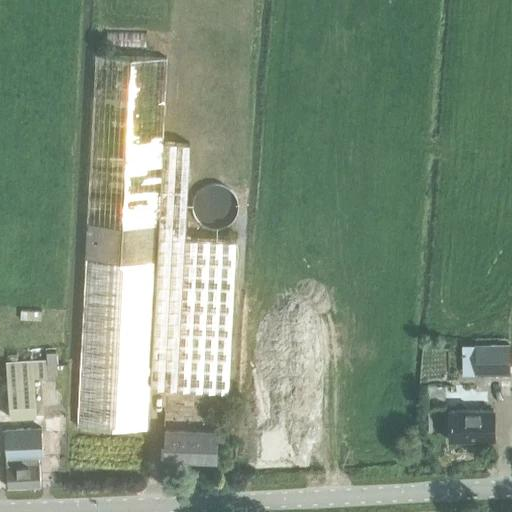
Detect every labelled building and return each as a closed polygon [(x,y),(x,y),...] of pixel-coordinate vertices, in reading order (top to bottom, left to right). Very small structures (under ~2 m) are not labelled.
[(95,53),(78,425),(133,428),(148,429),(166,57),(95,53)] [(228,391),(235,238),(185,237),(189,142),(163,141),(151,387),(228,391)] [(242,208),(242,207),(241,202),(240,198),(235,190),(233,188),(229,185),(224,183),(219,182),(215,182),(209,183),(203,186),(200,188),(196,193),(194,197),(192,201),(192,206),(192,211),(193,216),(196,221),(199,225),(202,228),(207,230),(212,232),(215,232),(222,232),(226,231),(233,226),(237,222),(240,217),(241,212),(242,208)] [(476,374),(511,373),(511,343),(476,344),(476,374)] [(11,417),(36,416),(33,375),(47,374),(45,358),(7,360),(11,417)] [(494,409),(450,409),(450,440),(495,439),(494,409)] [(51,419),(33,420),(35,471),(53,471),(51,419)] [(0,428),(2,472),(30,471),(29,427),(0,428)] [(216,462),(216,430),(166,427),(164,459),(216,462)]
